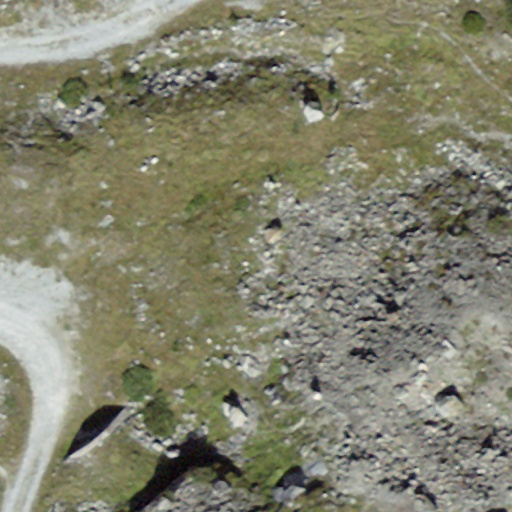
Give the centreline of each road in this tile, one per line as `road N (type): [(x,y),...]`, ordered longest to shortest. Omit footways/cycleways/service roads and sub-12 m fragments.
road 1 (track): [(0,334),(35,381),(31,450),(8,511)]
road 2 (track): [(0,52),(118,33),(169,0)]
